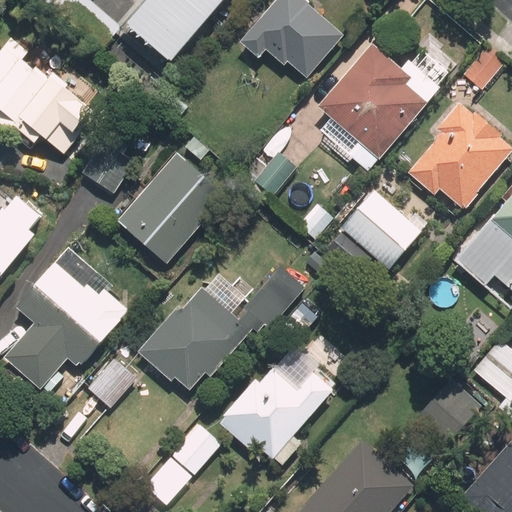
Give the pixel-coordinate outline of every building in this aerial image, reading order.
[(121,30),(86,0),(29,0),(97,58),(121,30)] [(229,0),(145,0),(123,27),(171,68),(229,0)] [(307,82),(344,39),(298,0),(280,0),(240,46),(259,62),(267,54),(285,69),(288,66),(307,82)] [(0,133),(7,140),(14,131),(37,151),(42,145),(62,162),(102,116),(14,40),(0,55),(0,133)] [(411,82),(371,49),(318,112),(379,164),(428,107),(406,88),(411,82)] [(460,78),(477,92),(502,63),(485,49),(460,78)] [(464,213),(511,155),(511,151),(500,141),(501,140),(460,106),(437,133),(442,137),(408,178),(434,199),(439,193),(464,213)] [(229,198),(179,153),(116,224),(166,268),(229,198)] [(297,171),(280,156),(255,184),(272,200),(297,171)] [(511,249),(511,192),(485,227),(511,249)] [(424,237),(375,194),(342,232),(390,275),(424,237)] [(0,283),(50,227),(17,198),(0,217),(0,283)] [(312,248),(334,221),(318,208),(296,234),(312,248)] [(66,250),(15,310),(33,325),(2,361),(43,395),(69,365),(81,376),(137,310),(66,250)] [(208,377),(211,380),(266,325),(215,275),(135,354),(169,388),(177,380),(191,394),(208,377)] [(311,287),(275,326),(297,346),(333,307),(311,287)] [(505,401),(499,406),(511,418),(511,352),(502,342),(474,372),(505,401)] [(137,380),(112,358),(85,391),(110,412),(137,380)] [(303,394),(316,382),(301,366),(286,381),(274,368),(215,426),(242,453),(252,444),(279,471),(303,448),(296,440),(322,414),(310,401),(303,394)] [(483,408),(445,375),(404,421),(442,455),(483,408)] [(224,447),(200,423),(170,453),(194,477),(224,447)] [(392,511),(416,487),(364,440),(298,511),(392,511)] [(511,511),(511,443),(461,504),(469,511),(511,511)]
